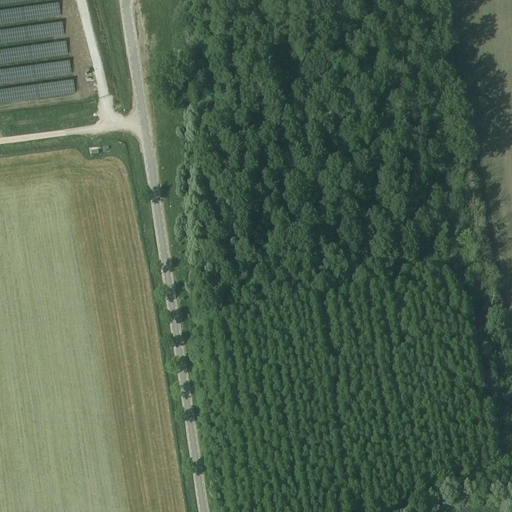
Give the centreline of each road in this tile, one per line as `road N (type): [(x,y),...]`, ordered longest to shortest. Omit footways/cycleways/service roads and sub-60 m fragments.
road 1 (track): [(511,425),(432,0)]
road 2 (unclassified): [(202,511),(143,122)]
road 3 (unclassified): [(143,122),(0,141)]
road 4 (unclassified): [(143,122),(125,0)]
